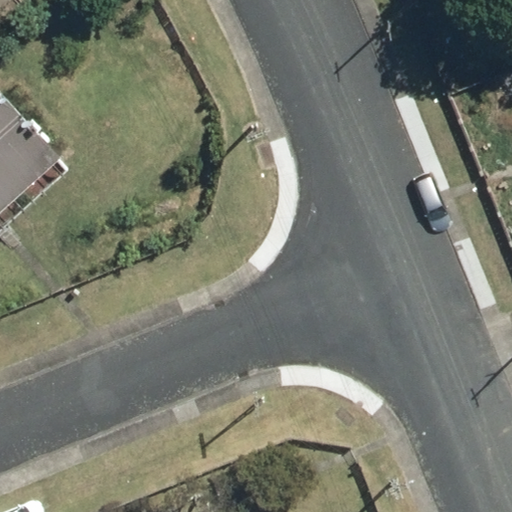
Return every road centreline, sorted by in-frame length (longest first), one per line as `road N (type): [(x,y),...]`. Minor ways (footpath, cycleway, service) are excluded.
road 1 (residential): [(0,430),(410,258)]
road 2 (residential): [(299,0),(410,258)]
road 3 (residential): [(410,258),(510,511)]
